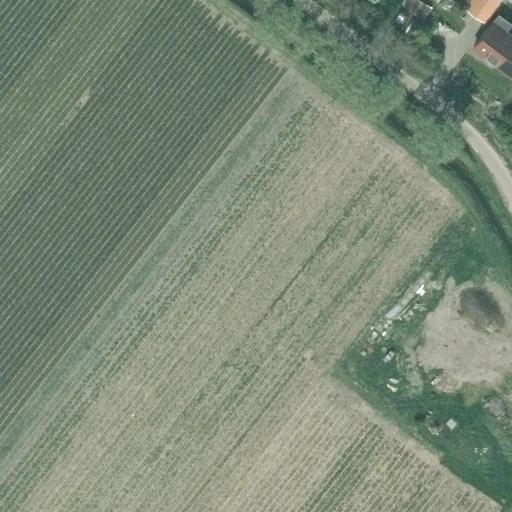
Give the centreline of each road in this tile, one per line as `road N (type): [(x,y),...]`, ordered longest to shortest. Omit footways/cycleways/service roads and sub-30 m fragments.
road 1 (track): [(206,0),(432,172),(469,210)]
road 2 (unclassified): [(511,200),(461,131),(293,0)]
